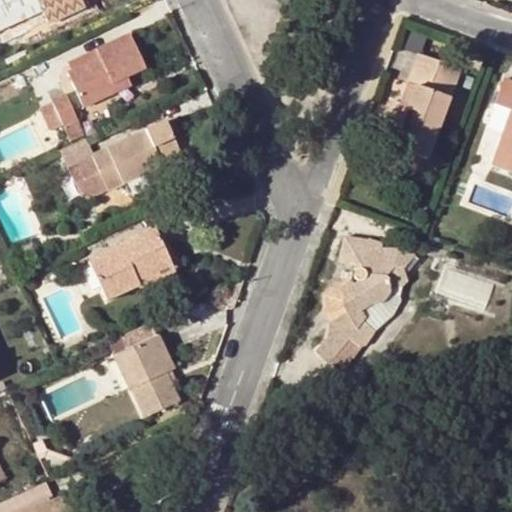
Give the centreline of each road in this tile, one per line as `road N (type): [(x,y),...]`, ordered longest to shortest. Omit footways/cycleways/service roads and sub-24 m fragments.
road 1 (residential): [(301,224),(197,511)]
road 2 (residential): [(206,0),(301,224)]
road 3 (residential): [(392,0),(301,224)]
